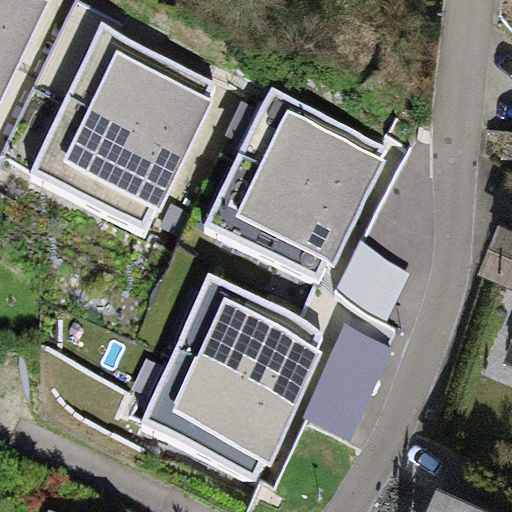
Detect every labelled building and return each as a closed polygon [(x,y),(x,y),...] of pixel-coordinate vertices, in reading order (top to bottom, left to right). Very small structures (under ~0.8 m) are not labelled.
[(0,0),(0,115),(0,116),(56,7),(48,3),(49,0),(0,0)] [(1,169),(175,256),(256,93),(83,7),(1,169)] [(275,100),(207,237),(319,291),(326,276),(333,279),(349,248),(368,209),(386,173),(378,169),(385,155),(275,100)] [(511,227),(502,223),(478,276),(511,291),(511,334),(500,361),(511,365),(511,227)] [(212,286),(145,426),(257,480),(266,463),(269,465),(284,435),(303,395),(320,361),(314,358),(323,339),(212,286)] [(498,511),(440,486),(428,511),(498,511)]
